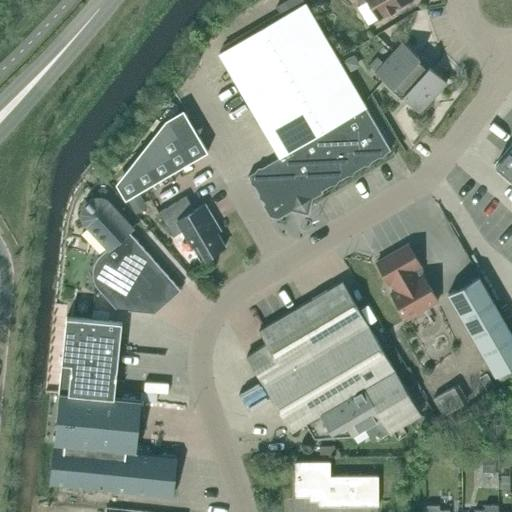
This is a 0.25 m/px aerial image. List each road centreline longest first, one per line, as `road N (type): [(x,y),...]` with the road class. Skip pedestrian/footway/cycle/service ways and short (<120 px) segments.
road 1 (unclassified): [(244,511),(203,389),(201,352),(212,320),(225,304),(416,186),(498,89)]
road 2 (tertiary): [(0,116),(106,0)]
